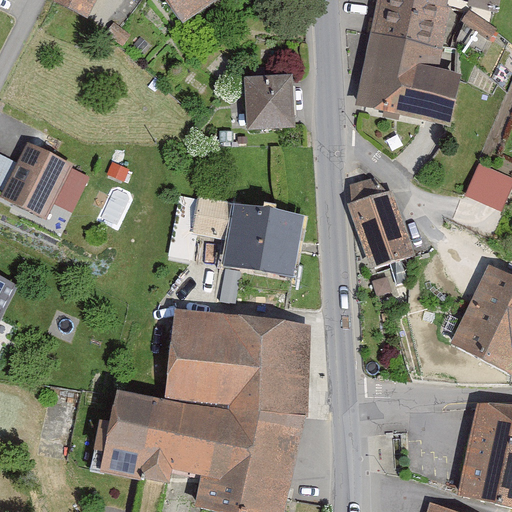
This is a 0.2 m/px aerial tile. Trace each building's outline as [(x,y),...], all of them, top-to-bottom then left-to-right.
[(94,0),(60,0),(87,14),(94,0)] [(218,0),(160,0),(180,28),(218,0)] [(447,0),(378,0),(368,36),(355,115),(449,132),(457,55),(441,52),(447,0)] [(291,128),(290,80),(245,81),(247,130),(291,128)] [(66,170),(25,150),(3,197),(44,217),(66,170)] [(0,151),(0,181),(11,156),(0,151)] [(511,194),(511,179),(481,168),(468,200),(503,214),(511,194)] [(393,195),(350,208),(370,272),(414,259),(393,195)] [(300,219),(231,208),(221,270),(290,281),(300,219)] [(511,279),(482,266),(446,345),(511,375),(511,279)] [(0,315),(14,289),(0,281),(0,315)] [(310,327),(171,313),(168,339),(122,329),(106,418),(123,466),(140,468),(139,484),(167,491),(169,477),(198,481),(194,510),(204,511),(280,511),(305,416),(310,327)] [(511,408),(478,406),(455,496),(511,508),(511,408)]
